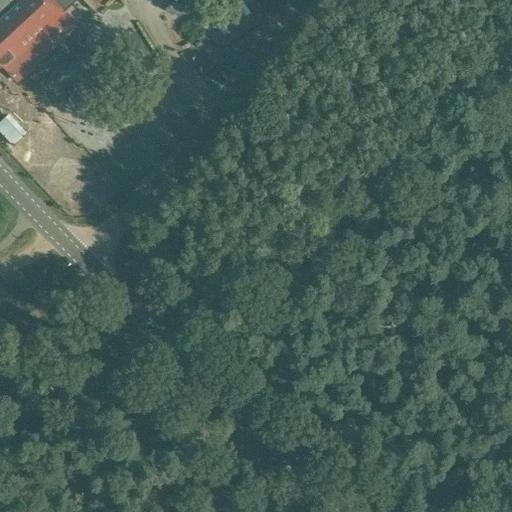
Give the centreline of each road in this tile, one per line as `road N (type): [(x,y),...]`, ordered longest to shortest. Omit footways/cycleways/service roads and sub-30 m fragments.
road 1 (tertiary): [(349,511),(83,261)]
road 2 (unclassified): [(83,261),(306,0)]
road 3 (tertiary): [(83,261),(0,172)]
